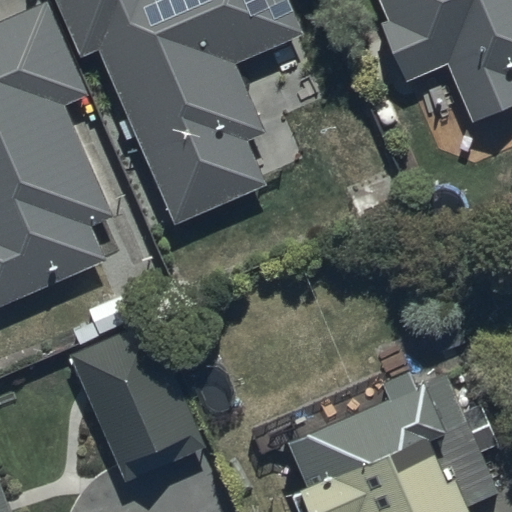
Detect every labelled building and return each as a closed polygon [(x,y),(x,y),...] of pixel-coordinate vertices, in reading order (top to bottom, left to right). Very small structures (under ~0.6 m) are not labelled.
[(55,0),(83,61),(100,54),(179,233),(270,192),(250,146),(269,138),(239,70),(307,40),(289,0),(55,0)] [(384,36),(410,91),(451,72),(479,133),(511,117),(511,0),(376,0),(391,32),(384,36)] [(0,314),(108,269),(93,234),(116,224),(70,114),(92,104),(51,9),(0,30),(0,314)] [(152,325),(71,360),(128,491),(209,455),(152,325)] [(307,511),(473,511),(503,500),(454,378),(421,391),(417,383),(386,396),(394,416),(294,456),(313,503),(305,506),(307,511)]
